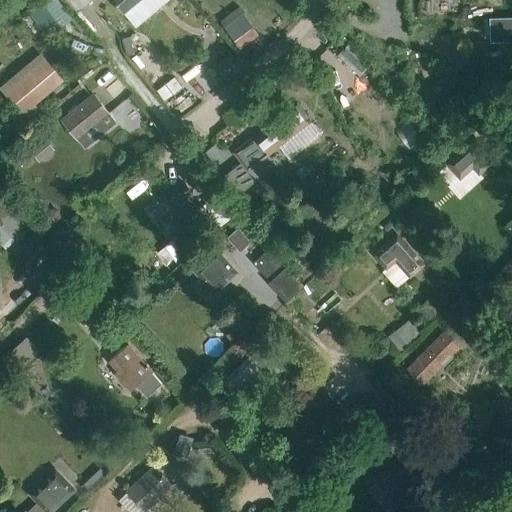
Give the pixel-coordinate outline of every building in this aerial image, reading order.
[(70,18),(56,0),(42,0),(28,11),(46,35),(70,18)] [(112,0),(122,12),(136,0),(112,0)] [(241,11),(222,25),(234,40),(252,27),(241,11)] [(32,87),(25,93),(19,87),(10,95),(32,121),(41,113),(33,103),(62,79),(53,69),(45,76),(39,70),(27,81),(32,87)] [(60,119),(77,140),(111,113),(93,92),(60,119)] [(295,107),(254,138),(266,154),(307,123),(295,107)] [(445,164),(460,179),(472,168),(479,175),(496,159),(490,152),(491,152),(474,135),(445,164)] [(44,139),(30,151),(40,163),(55,151),(44,139)] [(377,155),(392,169),(407,153),(392,139),(377,155)] [(183,181),(158,201),(180,229),(205,209),(183,181)] [(0,194),(0,222),(15,239),(29,225),(17,212),(13,217),(7,210),(11,206),(0,194)] [(413,219),(422,230),(433,222),(431,220),(439,214),(432,204),(427,208),(422,202),(411,211),(415,217),(413,219)] [(238,226),(227,236),(240,251),(251,240),(238,226)] [(397,232),(372,254),(386,270),(395,262),(409,278),(425,263),(397,232)] [(216,246),(192,269),(215,294),(240,271),(216,246)] [(268,249),(253,262),(270,280),(285,267),(268,249)] [(426,304),(417,312),(427,325),(437,317),(426,304)] [(83,317),(105,342),(117,332),(96,307),(83,317)] [(409,320),(387,338),(399,353),(421,335),(409,320)] [(405,368),(421,384),(460,346),(443,330),(405,368)] [(131,390),(135,386),(145,397),(161,383),(127,344),(109,360),(123,375),(120,378),(131,390)] [(249,349),(222,373),(231,383),(237,379),(256,361),(258,359),(249,349)] [(405,450),(389,432),(382,439),(398,456),(405,450)] [(374,477),(401,507),(421,489),(393,459),(374,477)] [(117,499),(129,511),(142,511),(171,485),(153,465),(117,499)] [(27,493),(45,511),(51,511),(76,489),(55,467),(27,493)] [(100,467),(92,475),(99,482),(107,474),(100,467)]
